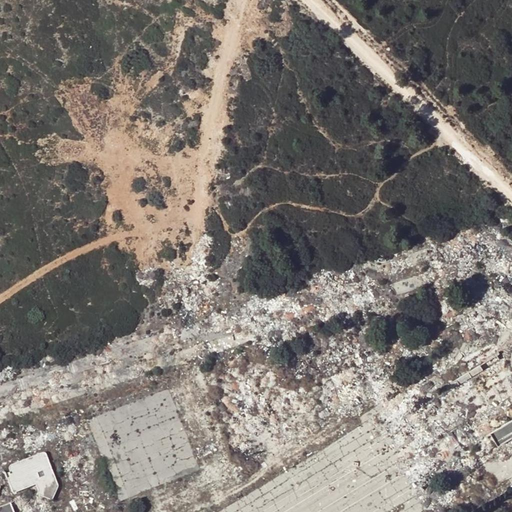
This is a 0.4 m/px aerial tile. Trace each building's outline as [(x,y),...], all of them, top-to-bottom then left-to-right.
[(500,354),(451,385),(454,389),(502,359),(500,354)] [(511,421),(492,434),(498,443),(507,438),(509,442),(511,440),(511,421)] [(507,438),(498,443),(500,447),(509,442),(507,438)] [(36,495),(47,499),(52,487),(38,454),(8,466),(7,467),(7,468),(6,469),(7,469),(8,473),(4,475),(11,492),(33,483),(33,485),(37,493),(36,495)] [(33,483),(11,492),(11,494),(33,485),(33,483)]
